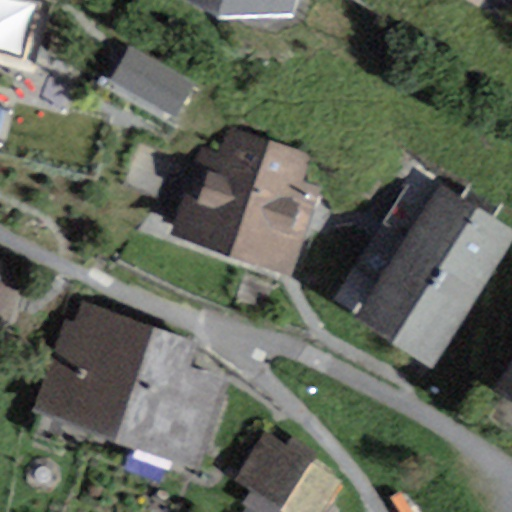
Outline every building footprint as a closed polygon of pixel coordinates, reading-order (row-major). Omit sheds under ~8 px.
[(38,3),(27,0),(0,0),(0,18),(32,27),(38,3)] [(176,117),(195,77),(123,42),(104,82),(176,117)] [(164,218),(289,262),(314,192),(259,173),(268,146),(230,133),(222,158),(203,152),(193,181),(188,180),(175,188),(164,218)] [(362,251),(393,271),(369,308),(431,347),(504,232),(490,224),(501,206),(467,185),(456,203),(413,176),(362,251)] [(0,312),(11,277),(0,272),(0,312)] [(96,421),(131,321),(87,305),(80,327),(70,324),(32,432),(57,441),(68,410),(96,421)] [(131,321),(96,421),(197,454),(215,398),(199,393),(204,380),(179,371),(191,340),(132,319),(131,321)] [(311,511),(330,484),(284,454),(263,485),(305,511),(311,511)]
